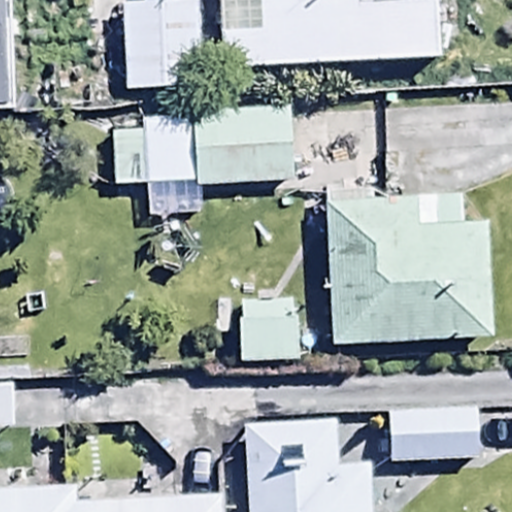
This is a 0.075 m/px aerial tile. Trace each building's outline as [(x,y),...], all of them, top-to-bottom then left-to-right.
[(117,6),(119,93),(198,91),(195,0),(138,0),(139,5),(117,6)] [(213,0),(216,73),(437,65),(435,0),(375,0),(357,1),(357,0),(213,0)] [(106,137),(109,189),(287,186),(286,113),(189,114),(189,125),(138,125),(138,137),(106,137)] [(458,196),(321,201),(326,350),(490,345),(486,226),(459,227),(458,196)] [(294,303),(234,304),(235,366),(295,365),(294,303)] [(382,413),(383,466),(473,464),(472,412),(382,413)] [(365,511),(365,470),(335,471),(334,426),(237,428),(238,511),(365,511)] [(0,511),(218,511),(218,502),(167,503),(167,488),(94,489),(94,508),(70,508),(70,492),(0,493),(0,511)]
